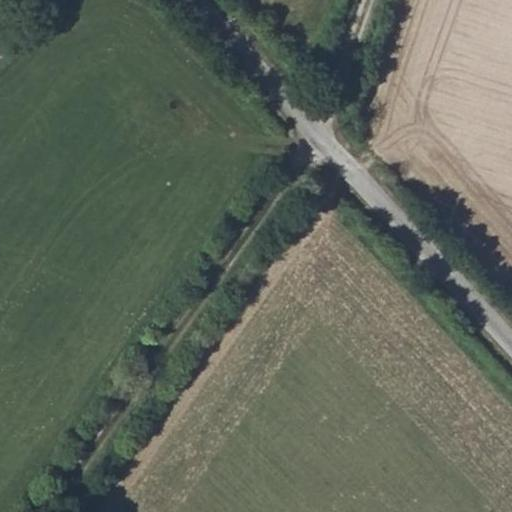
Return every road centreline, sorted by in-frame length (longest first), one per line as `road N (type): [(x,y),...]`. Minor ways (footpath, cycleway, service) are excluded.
road 1 (track): [(46,511),(316,129),(369,0)]
road 2 (unclassified): [(511,342),(198,0)]
